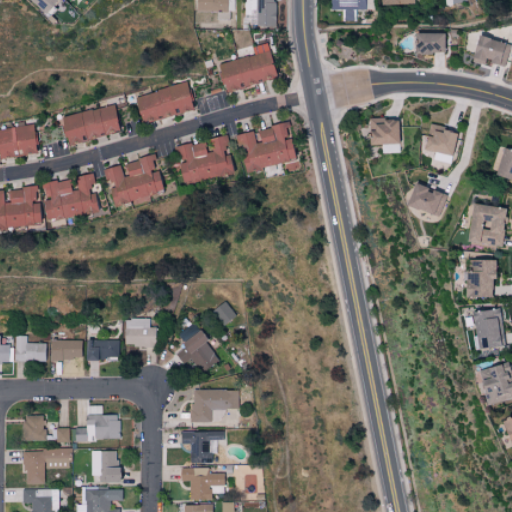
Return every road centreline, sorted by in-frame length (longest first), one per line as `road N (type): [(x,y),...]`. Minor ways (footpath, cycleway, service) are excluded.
road 1 (residential): [(401,511),(306,0)]
road 2 (residential): [(320,101),(0,176)]
road 3 (residential): [(320,101),(401,84),(442,85),(511,107)]
road 4 (residential): [(0,391),(151,390)]
road 5 (residential): [(150,511),(151,390)]
